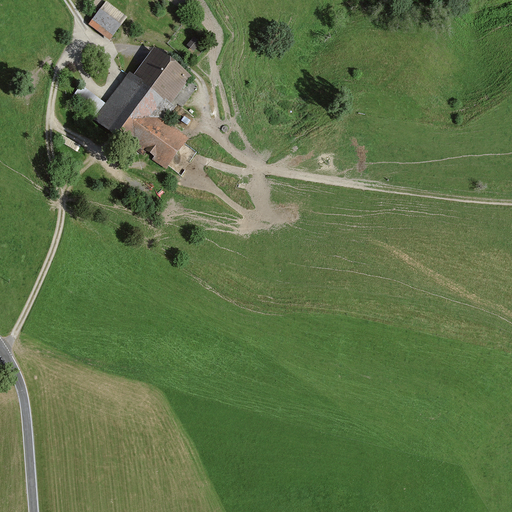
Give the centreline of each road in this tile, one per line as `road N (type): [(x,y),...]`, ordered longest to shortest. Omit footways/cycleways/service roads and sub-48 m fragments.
road 1 (track): [(511,205),(265,170),(211,125),(194,76),(162,54),(113,48),(79,30)]
road 2 (track): [(0,358),(63,219),(49,143),(56,77),(79,30),(65,0)]
road 3 (unclassified): [(0,347),(23,395),(33,511)]
